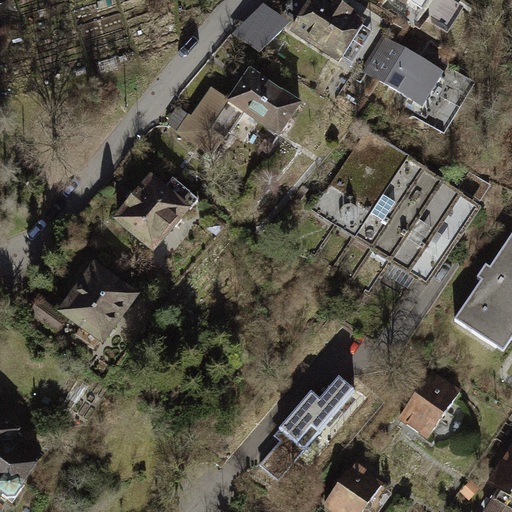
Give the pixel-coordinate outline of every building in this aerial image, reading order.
[(269,0),(242,30),(267,52),(294,21),(270,0),(269,0)] [(321,0),(307,24),(344,47),(359,23),(352,19),(364,0),(321,0)] [(398,34),(379,66),(440,102),(459,69),(398,34)] [(221,87),(191,132),(219,150),(250,104),(298,135),(321,102),(265,65),(241,101),(221,87)] [(368,132),(319,210),(366,239),(415,161),(368,132)] [(415,162),(367,241),(384,251),(432,172),(415,162)] [(167,172),(129,218),(175,256),(213,209),(167,172)] [(433,173),(385,252),(402,262),(450,184),(433,173)] [(452,184),(403,263),(420,273),(468,195),(452,184)] [(470,195),(422,274),(439,284),(487,206),(470,195)] [(511,246),(460,323),(507,355),(511,347),(511,246)] [(111,260),(76,309),(121,340),(155,291),(111,260)] [(397,414),(438,440),(470,392),(429,366),(397,414)] [(319,434),(356,392),(341,379),(322,401),(313,393),(281,431),(300,447),(315,430),(319,434)] [(0,506),(7,495),(25,506),(48,470),(17,450),(25,437),(2,423),(0,425),(0,506)] [(511,448),(491,489),(511,499),(511,448)] [(383,511),(401,485),(357,457),(327,504),(338,511),(383,511)]
